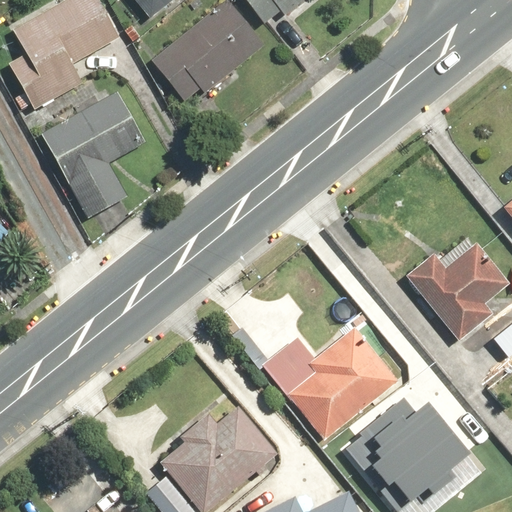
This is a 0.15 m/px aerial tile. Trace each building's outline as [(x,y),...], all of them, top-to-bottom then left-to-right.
[(96,0),(65,0),(10,30),(23,54),(6,63),(31,110),(82,83),(72,64),(117,39),(96,0)] [(133,0),(149,19),(173,0),(133,0)] [(226,0),(224,0),(149,61),(183,103),(199,90),(202,94),(263,44),(226,0)] [(242,0),(263,25),(280,12),(284,17),(303,0),(242,0)] [(117,92),(39,134),(86,220),(128,198),(109,163),(145,144),(117,92)] [(511,199),(501,209),(511,222),(511,199)] [(433,254),(403,277),(454,343),(492,314),(484,305),(509,286),(475,243),(443,267),(433,254)] [(511,356),(511,326),(492,342),(507,360),(511,356)] [(296,337),(259,366),(319,443),(397,382),(354,327),(313,358),(296,337)] [(377,459),(364,470),(384,493),(389,489),(405,508),(421,494),(428,502),(455,479),(449,472),(469,454),(423,401),(405,417),(400,411),(367,439),(376,448),(377,459)] [(181,448),(162,465),(202,511),(273,451),(237,410),(214,430),(202,416),(175,440),(181,448)] [(361,511),(349,488),(304,510),(295,492),(254,511),(361,511)]
